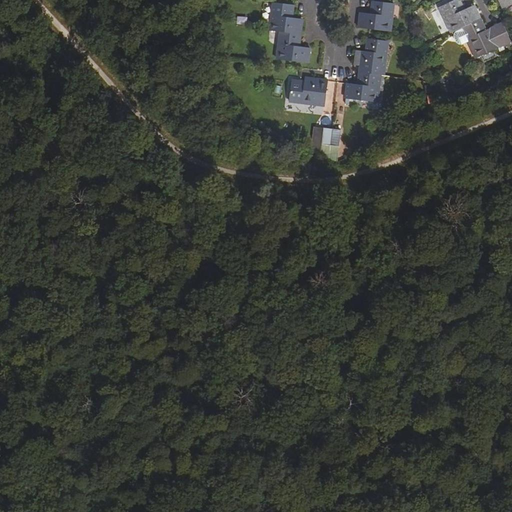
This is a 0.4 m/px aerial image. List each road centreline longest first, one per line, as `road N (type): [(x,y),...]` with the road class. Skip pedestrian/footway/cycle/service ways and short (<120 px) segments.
road 1 (track): [(38,0),(189,164),(253,180),(354,185),(511,111)]
road 2 (residential): [(314,0),(310,23),(338,60),(354,0)]
